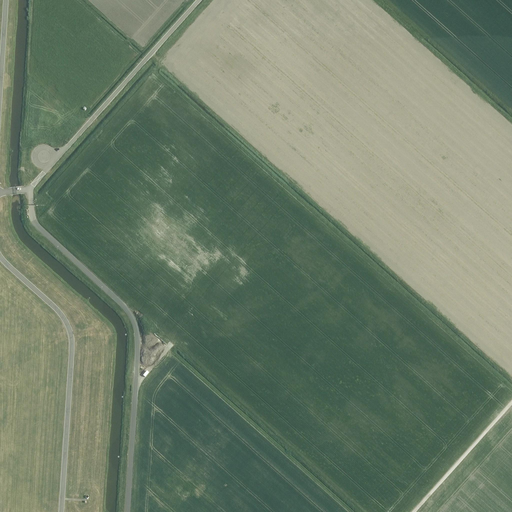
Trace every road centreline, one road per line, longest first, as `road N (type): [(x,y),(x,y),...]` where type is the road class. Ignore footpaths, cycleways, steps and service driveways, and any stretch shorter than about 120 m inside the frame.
road 1 (unclassified): [(61,154),(200,0)]
road 2 (track): [(415,511),(511,404)]
